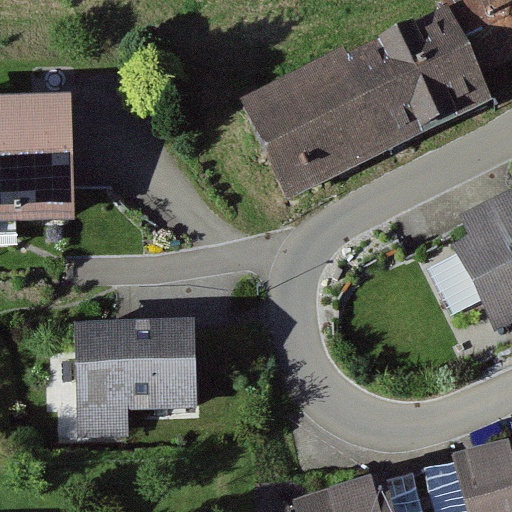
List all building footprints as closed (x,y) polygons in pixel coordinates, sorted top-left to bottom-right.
[(511,0),(498,0),(243,101),(284,205),(499,120),(483,79),(511,68),(511,0)] [(0,231),(67,230),(64,123),(0,124),(0,231)] [(511,324),(511,210),(509,205),(451,232),(460,250),(417,270),(447,332),(477,317),(487,337),(511,324)] [(78,332),(82,435),(122,434),(121,406),(194,403),(191,328),(78,332)] [(511,511),(511,458),(445,479),(454,511),(511,511)] [(405,511),(396,481),(296,511),(405,511)]
